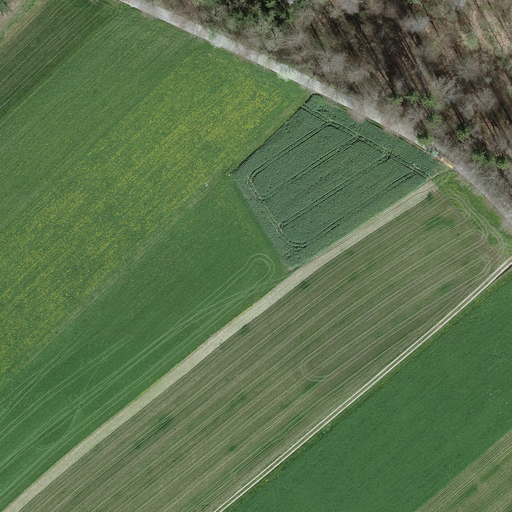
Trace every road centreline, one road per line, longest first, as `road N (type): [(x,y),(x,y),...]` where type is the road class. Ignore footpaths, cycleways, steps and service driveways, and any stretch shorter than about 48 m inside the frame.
road 1 (unclassified): [(511,217),(433,148),(129,0)]
road 2 (track): [(511,260),(215,511)]
road 3 (track): [(220,173),(320,88)]
